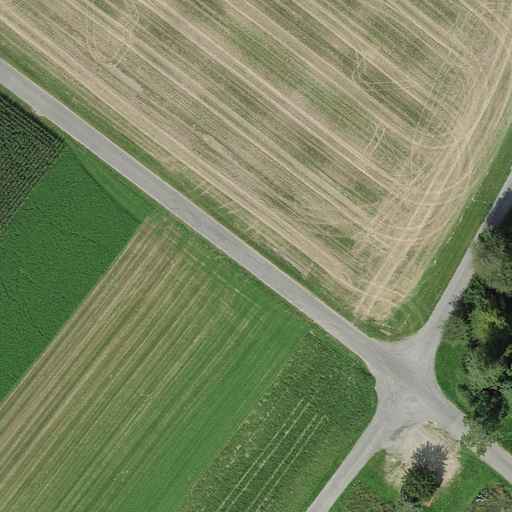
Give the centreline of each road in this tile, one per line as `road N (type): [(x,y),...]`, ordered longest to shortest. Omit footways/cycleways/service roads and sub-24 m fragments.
road 1 (unclassified): [(0,74),(407,383)]
road 2 (unclassified): [(511,187),(407,383)]
road 3 (unclassified): [(407,383),(316,511)]
road 4 (unclassified): [(407,383),(511,467)]
